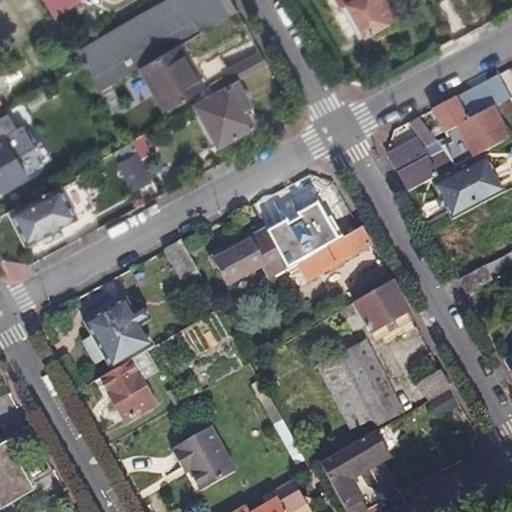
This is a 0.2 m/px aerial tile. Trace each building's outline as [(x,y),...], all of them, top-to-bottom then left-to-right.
[(45,0),(55,17),(80,2),(78,0),(45,0)] [(182,45),(238,12),(231,0),(167,0),(81,51),(104,90),(143,67),(182,45)] [(397,0),(339,0),(361,38),(373,31),(395,19),(388,5),(397,0)] [(399,25),(395,19),(373,31),(377,37),(399,25)] [(205,87),(182,45),(143,67),(167,110),(205,87)] [(238,82),(268,66),(261,53),(225,74),(232,86),(238,82)] [(511,139),(511,98),(500,75),(462,95),(433,110),(451,144),(442,149),(450,159),(456,169),(511,139)] [(246,96),(238,82),(232,86),(196,106),(219,145),(254,126),(246,112),(245,110),(239,113),(234,103),(246,96)] [(96,96),(107,115),(121,107),(110,88),(96,96)] [(253,108),(246,96),(234,103),(239,113),(245,110),(246,112),(253,108)] [(0,190),(26,175),(3,136),(15,129),(7,115),(0,118),(0,190)] [(132,142),(121,148),(127,159),(138,153),(132,142)] [(409,193),(456,169),(450,159),(433,168),(423,150),(418,142),(389,157),(399,174),(409,193)] [(450,159),(442,149),(438,142),(423,150),(433,168),(450,159)] [(500,197),(506,194),(488,158),(482,161),(500,197)] [(434,185),(453,221),(500,197),(482,161),(434,185)] [(15,209),(33,243),(96,210),(77,173),(15,209)] [(15,209),(10,211),(28,245),(33,243),(15,209)] [(276,248),(287,267),(341,237),(330,218),(276,248)] [(307,282),(371,247),(361,230),(297,265),(307,282)] [(263,268),(271,281),(289,271),(287,267),(276,248),(269,233),(217,262),(230,287),(263,268)] [(182,279),(198,269),(184,243),(183,241),(166,250),(182,279)] [(511,254),(511,253),(485,267),(489,275),(511,262),(511,254)] [(485,267),(459,280),(467,296),(492,281),(489,275),(485,267)] [(363,299),(392,282),(384,268),(355,285),(363,299)] [(371,334),(409,313),(392,282),(363,299),(354,304),(371,334)] [(130,362),(154,348),(141,326),(151,320),(144,309),(134,313),(126,301),(86,325),(93,337),(84,342),(97,365),(106,360),(113,372),(130,362)] [(377,427),(403,413),(366,342),(319,368),(353,431),(373,419),(377,427)] [(113,372),(101,379),(127,423),(156,406),(130,362),(113,372)] [(450,391),(452,389),(442,372),(419,384),(429,402),(432,401),(450,391)] [(170,392),(178,406),(202,391),(194,378),(170,392)] [(458,406),(450,391),(432,401),(440,416),(458,406)] [(173,453),(182,468),(186,465),(189,472),(201,492),(235,472),(210,428),(176,447),(177,450),(173,453)] [(346,511),(365,511),(368,510),(352,479),(390,458),(376,432),(321,464),(346,511)] [(0,459),(10,454),(0,437),(0,459)] [(0,507),(31,490),(10,454),(0,459),(0,507)] [(246,506),(249,511),(310,511),(293,480),(246,506)]
